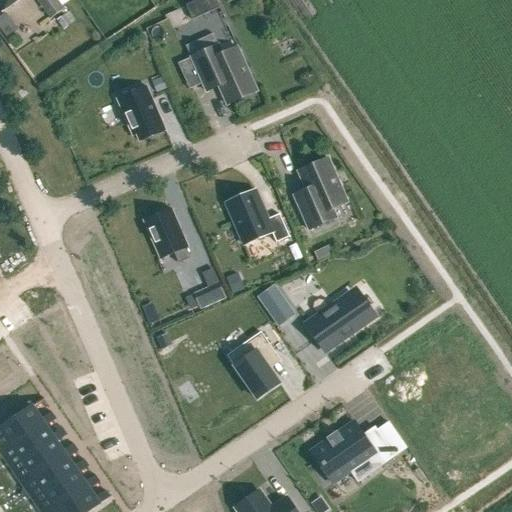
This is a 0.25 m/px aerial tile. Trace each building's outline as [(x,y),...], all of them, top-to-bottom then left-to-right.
[(0,0),(0,13),(19,0),(0,0)] [(36,0),(51,21),(65,11),(57,0),(36,0)] [(192,20),(219,9),(215,0),(201,0),(186,6),(192,20)] [(47,34),(52,41),(76,22),(68,12),(57,21),(60,24),(47,34)] [(6,14),(0,17),(0,28),(7,38),(18,31),(6,14)] [(206,93),(218,87),(227,107),(257,93),(237,50),(223,56),(219,47),(191,59),(206,93)] [(152,82),(156,93),(168,88),(163,78),(152,82)] [(147,89),(117,101),(133,138),(137,136),(140,144),(166,133),(147,89)] [(293,197),(308,231),(336,219),(332,210),(347,204),(328,160),(297,173),(306,193),(293,197)] [(255,191),(226,204),(244,246),(272,234),(276,243),(289,238),(279,215),(268,220),(255,191)] [(170,210),(143,222),(160,261),(173,255),(178,265),(190,260),(185,250),(187,249),(170,210)] [(321,250),(314,253),(317,260),(325,257),(321,250)] [(238,275),(227,279),(233,294),(243,289),(238,275)] [(219,284),(194,295),(200,310),(225,298),(219,284)] [(271,288),(258,298),(278,327),(291,318),(271,288)] [(349,294),(306,325),(326,352),(369,322),(349,294)] [(261,333),(227,357),(257,400),(280,384),(265,363),(276,355),(261,333)] [(31,407),(0,428),(0,450),(1,453),(43,424),(45,427),(56,420),(51,413),(41,420),(32,408),(31,407)] [(312,453),(333,484),(375,455),(382,466),(395,457),(375,428),(363,436),(355,423),(312,453)] [(43,424),(1,453),(12,468),(54,439),(56,443),(67,435),(62,428),(51,436),(45,427),(43,424)] [(54,439),(12,468),(23,484),(65,455),(67,459),(78,451),(73,444),(62,452),(56,443),(54,439)] [(65,455),(23,484),(34,500),(76,471),(78,474),(89,467),(84,460),(73,468),(67,459),(65,455)] [(76,471),(34,500),(42,511),(50,511),(87,487),(89,490),(100,483),(95,476),(84,483),(78,474),(76,471)] [(87,487),(50,511),(89,511),(99,505),(110,498),(106,491),(95,499),(89,490),(87,487)] [(254,488),(231,505),(236,511),(294,511),(283,496),(267,507),(254,488)]
